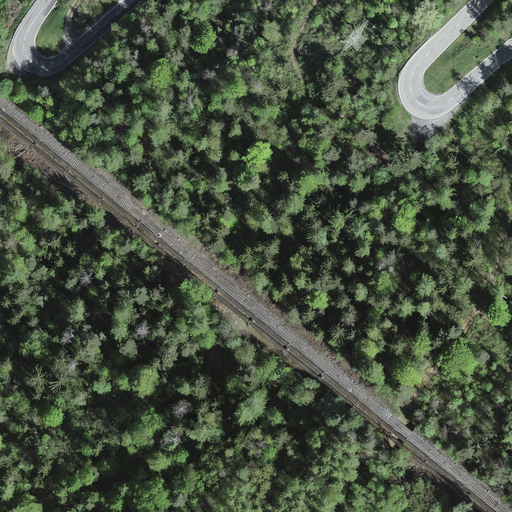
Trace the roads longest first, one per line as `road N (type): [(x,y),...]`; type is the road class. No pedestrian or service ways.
road 1 (tertiary): [(482,0),(415,67),(414,99),(448,101),(511,47)]
road 2 (tertiary): [(48,0),(23,43),(29,60),(44,67),(133,0)]
